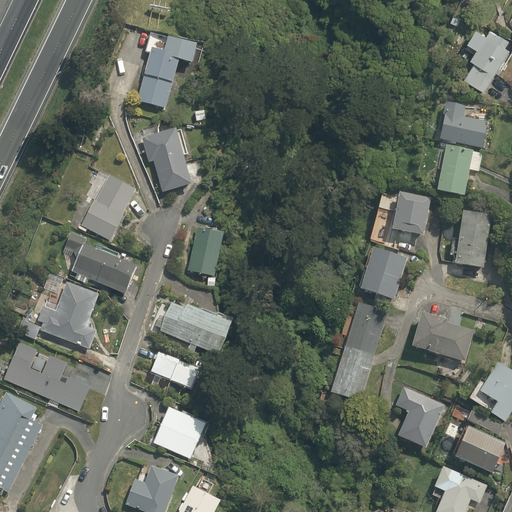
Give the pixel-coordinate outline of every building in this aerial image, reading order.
[(482,34),(472,29),(463,44),(473,50),(467,60),(471,63),(461,81),(483,94),(511,44),(484,29),(482,34)] [(146,54),(151,56),(138,102),(167,111),(181,62),(193,65),(199,47),(170,39),(169,40),(151,34),(146,54)] [(461,118),(462,106),(444,104),(439,143),(481,148),(484,121),(461,118)] [(163,195),(193,186),(185,157),(190,156),(182,131),(178,132),(177,130),(143,140),(150,164),(155,163),(163,195)] [(472,151),(443,145),(434,193),(463,198),(472,151)] [(111,243),(125,217),(124,217),(137,192),(110,177),(97,202),(96,202),(82,227),(111,243)] [(387,243),(409,247),(411,236),(421,237),(428,197),(396,192),(387,243)] [(492,217),(464,211),(452,265),(454,266),(480,271),(492,217)] [(215,278),(225,235),(198,229),(188,272),(215,278)] [(126,296),(138,268),(85,246),(88,241),(72,234),(66,248),(74,252),(78,261),(73,273),(78,275),(76,280),(88,285),(90,281),(126,296)] [(406,257),(369,246),(356,290),(394,301),(406,257)] [(208,287),(215,288),(217,280),(209,278),(208,287)] [(44,324),(41,332),(90,351),(98,332),(88,328),(100,296),(68,283),(62,299),(52,295),(50,299),(47,298),(44,305),(47,306),(47,309),(45,308),(39,322),(44,324)] [(198,348),(219,359),(234,327),(189,306),(187,310),(173,304),(165,319),(160,316),(156,327),(162,329),(161,332),(191,346),(188,352),(194,355),(198,348)] [(389,316),(358,305),(329,393),(360,403),(389,316)] [(463,362),(471,333),(442,325),(443,320),(420,314),(411,347),(463,362)] [(35,341),(41,328),(22,320),(17,333),(35,341)] [(21,344),(5,380),(80,413),(91,388),(71,380),(76,369),(68,365),(51,357),(43,375),(30,369),(38,352),(21,344)] [(201,371),(156,352),(146,377),(174,389),(176,384),(193,391),(201,371)] [(504,425),(511,409),(511,374),(491,363),(468,405),(504,425)] [(405,387),(395,408),(407,414),(396,437),(424,450),(444,405),(405,387)] [(8,393),(0,407),(0,494),(3,496),(6,491),(10,493),(44,426),(36,422),(38,416),(35,415),(38,408),(8,393)] [(208,425),(170,408),(154,444),(192,461),(208,425)] [(481,418),(468,412),(464,420),(477,426),(481,418)] [(504,444),(462,428),(450,459),(492,475),(504,444)] [(145,511),(166,511),(180,476),(153,466),(146,483),(136,480),(126,505),(145,511)] [(434,511),(463,511),(468,502),(478,506),(486,485),(440,467),(432,488),(442,492),(434,511)] [(180,511),(217,511),(223,501),(194,486),(180,511)]
